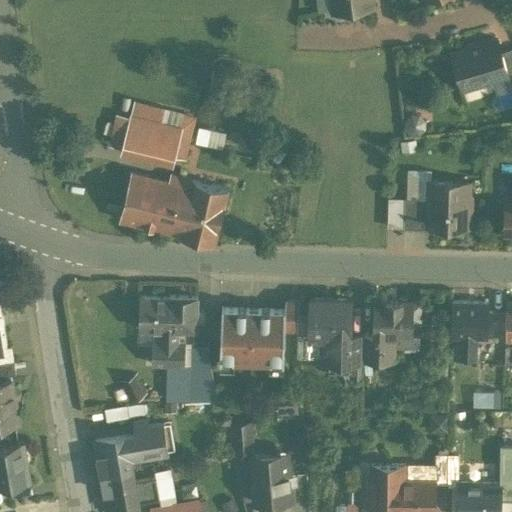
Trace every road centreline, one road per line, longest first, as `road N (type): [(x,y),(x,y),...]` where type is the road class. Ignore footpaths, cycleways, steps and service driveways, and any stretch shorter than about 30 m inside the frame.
road 1 (residential): [(511,265),(127,255),(34,233)]
road 2 (residential): [(84,511),(34,233)]
road 3 (residential): [(2,0),(34,233)]
road 4 (residential): [(511,6),(415,29),(299,36)]
